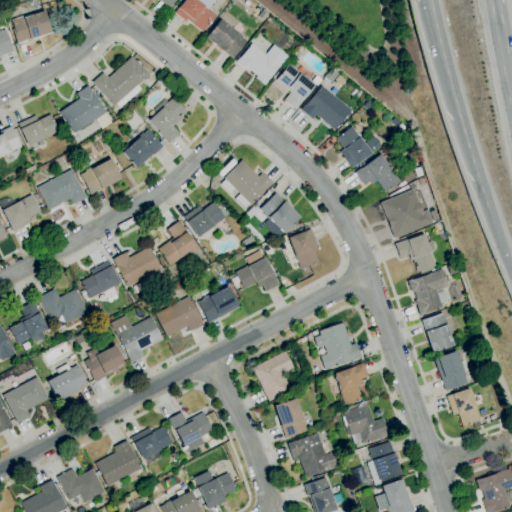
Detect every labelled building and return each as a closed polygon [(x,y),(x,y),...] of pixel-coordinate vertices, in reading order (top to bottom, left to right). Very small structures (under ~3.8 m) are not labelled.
[(172,0),(156,0),(165,8),(172,0)] [(202,32),(187,20),(185,22),(174,13),(179,6),(177,5),(181,0),(214,0),(206,9),(215,16),(202,32)] [(16,44),(11,29),(13,29),(10,20),(43,9),(51,32),(16,44)] [(263,20),(257,16),(262,10),(267,14),(263,20)] [(231,59),(205,38),(204,37),(219,18),(241,36),(240,37),(246,41),(231,59)] [(0,56),(0,30),(5,29),(13,52),(0,56)] [(264,85),(254,78),(256,76),(249,70),(247,73),(234,62),(237,58),(238,59),(250,43),(264,54),(272,45),(287,56),(277,69),(276,68),(267,80),(268,80),(264,85)] [(118,108),(115,104),(112,106),(92,82),(93,81),(92,81),(100,74),(101,75),(103,73),(107,78),(130,58),(134,62),(135,61),(140,67),(141,66),(148,75),(136,85),(140,89),(118,108)] [(294,110),(283,100),(289,92),(275,81),(288,64),(313,85),(303,98),(303,99),(294,110)] [(330,83),(324,78),(331,69),(337,74),(330,83)] [(340,85),(333,80),(338,75),(344,80),(340,85)] [(316,85),(311,81),(315,76),(320,80),(316,85)] [(159,86),(155,82),(159,78),(163,82),(159,86)] [(73,134),(58,112),(78,98),(75,94),(87,86),(91,90),(105,112),(73,134)] [(334,130),(315,114),(311,119),(300,110),(304,106),(317,90),(318,91),(322,86),(350,110),(334,130)] [(168,144),(158,132),(147,120),(157,112),(154,108),(163,99),(166,102),(172,97),(184,111),(178,117),(179,119),(172,126),(179,134),(168,144)] [(367,110),(363,106),(370,99),(373,103),(367,110)] [(132,130),(121,117),(131,109),(142,121),(132,130)] [(36,150),(35,148),(34,149),(34,147),(33,148),(32,147),(31,147),(30,145),(28,146),(17,124),(34,115),(37,120),(49,114),(58,131),(42,139),(45,146),(36,150)] [(0,157),(0,130),(10,126),(20,147),(10,151),(11,152),(0,157)] [(351,168),(339,152),(343,149),(334,138),(350,126),(364,144),(371,153),(351,168)] [(136,169),(121,152),(137,138),(136,137),(141,133),(141,134),(146,130),(161,147),(152,155),(151,154),(136,169)] [(371,153),(364,144),(373,137),(380,146),(371,153)] [(384,192),(376,181),(371,184),(368,180),(363,184),(353,172),(360,167),(360,168),(365,165),(365,164),(379,154),(390,169),(392,168),(400,180),(384,192)] [(89,194),(79,175),(90,169),(89,168),(109,158),(120,179),(89,194)] [(243,208),(234,198),(238,194),(233,188),(228,193),(219,184),(224,179),(222,178),(228,172),(226,170),(230,167),(232,168),(240,160),(257,177),(260,174),(257,171),(258,169),(272,183),(266,189),(266,188),(250,205),(248,203),(243,208)] [(25,174),(23,170),(33,165),(35,169),(25,174)] [(417,178),(414,169),(420,167),(423,176),(417,178)] [(47,209),(36,187),(69,169),(72,175),(73,174),(85,197),(72,205),(69,198),(47,209)] [(30,180),(27,175),(33,171),(36,177),(30,180)] [(393,239),(388,225),(395,222),(392,216),(386,219),(380,203),(412,190),(421,213),(426,211),(431,223),(393,239)] [(281,233),(277,230),(278,228),(272,222),(271,223),(268,219),(269,219),(267,217),(266,219),(262,215),(263,214),(258,209),(274,193),(282,201),(283,201),(298,216),(282,232),(281,233)] [(12,232),(1,210),(2,209),(0,205),(0,201),(6,198),(16,202),(31,194),(40,212),(28,218),(30,223),(12,232)] [(197,237),(187,223),(182,217),(198,206),(201,210),(202,210),(212,203),(217,210),(223,206),(229,214),(224,217),(224,218),(197,237)] [(169,265),(157,248),(172,238),(166,229),(178,221),(195,245),(194,246),(197,249),(183,259),(181,257),(169,265)] [(299,270),(293,254),(294,254),(287,237),(305,230),(305,231),(310,229),(316,247),(312,249),(317,263),(299,270)] [(420,274),(419,271),(416,272),(412,259),(410,260),(408,255),(399,258),(394,244),(424,234),(434,265),(432,266),(434,269),(420,274)] [(245,248),(241,242),(249,235),(254,241),(245,248)] [(126,287),(116,267),(115,268),(111,259),(128,250),(128,252),(125,253),(127,257),(148,246),(160,269),(126,287)] [(266,292),(262,285),(257,288),(254,282),(242,289),(233,273),(247,265),(244,258),(257,251),(261,258),(263,257),(272,273),(271,273),(274,278),(278,285),(266,292)] [(105,299),(101,291),(89,298),(79,282),(91,275),(89,270),(106,261),(118,283),(111,287),(115,293),(105,299)] [(450,275),(447,267),(454,264),(458,272),(450,275)] [(419,316),(413,300),(416,300),(413,292),(411,292),(409,288),(408,285),(406,281),(411,279),(411,280),(427,274),(441,269),(447,286),(441,289),(446,301),(440,303),(441,307),(423,314),(419,316)] [(208,323),(205,319),(202,320),(198,311),(200,310),(196,303),(226,286),(236,304),(238,307),(208,323)] [(65,324),(60,315),(50,321),(37,298),(53,289),(58,297),(73,289),(85,313),(65,324)] [(165,337),(153,314),(187,296),(197,317),(198,316),(202,324),(185,333),(184,332),(188,330),(186,326),(165,337)] [(17,344),(8,327),(19,321),(18,319),(23,317),(19,308),(32,301),(46,328),(41,331),(43,337),(33,342),(30,337),(17,344)] [(151,312),(148,306),(153,303),(156,309),(151,312)] [(447,320),(445,314),(451,312),(453,318),(447,320)] [(431,353),(424,333),(425,333),(420,320),(441,313),(443,319),(444,319),(453,345),(441,349),(442,350),(440,350),(431,353)] [(130,362),(109,323),(124,315),(130,327),(149,317),(162,340),(141,351),(143,355),(130,362)] [(323,370),(319,356),(325,354),(322,346),(316,348),(312,337),(319,335),(317,331),(342,323),(349,345),(354,343),(353,340),(354,339),(360,358),(323,370)] [(0,327),(14,354),(0,361),(0,327)] [(77,345),(73,338),(80,333),(84,340),(77,345)] [(93,382),(83,362),(88,359),(85,353),(94,348),(97,354),(113,345),(124,366),(93,382)] [(267,402),(250,368),(283,350),(292,368),(281,374),(290,390),(267,402)] [(444,391),(433,358),(455,351),(459,361),(463,359),(466,369),(464,370),(466,376),(465,376),(467,383),(444,391)] [(56,401),(45,380),(57,374),(55,369),(66,363),(69,368),(76,365),(86,385),(71,393),(72,393),(56,401)] [(343,404),(339,392),(339,391),(333,373),(362,363),(367,377),(360,379),(362,383),(356,385),(360,398),(343,404)] [(16,423),(1,395),(36,377),(47,399),(26,410),(29,417),(16,423)] [(461,425),(457,413),(452,415),(445,396),(469,388),(475,407),(479,419),(461,425)] [(284,437),(280,425),(273,405),(294,398),(301,417),(300,417),(301,419),(302,418),(304,424),(303,425),(305,430),(284,437)] [(362,444),(361,441),(353,444),(350,435),(349,435),(349,434),(347,435),(340,414),(343,413),(341,408),(364,401),(366,405),(367,405),(372,421),(381,418),(387,436),(374,440),(374,441),(368,443),(368,442),(362,444)] [(0,431),(0,404),(11,426),(0,431)] [(185,452),(182,446),(175,431),(173,431),(167,419),(180,412),(185,421),(202,412),(211,430),(200,436),(203,443),(185,452)] [(147,466),(143,459),(141,460),(132,443),(133,442),(132,441),(130,437),(149,427),(151,432),(162,427),(171,443),(157,451),(161,459),(147,466)] [(304,477),(296,455),(293,457),(294,461),(293,461),(286,443),(293,440),(293,441),(315,433),(316,434),(324,431),(327,440),(319,443),(323,454),(329,452),(335,468),(325,471),(324,470),(304,477)] [(106,486),(94,463),(115,452),(112,447),(126,440),(129,445),(128,446),(140,469),(106,486)] [(373,485),(365,463),(370,462),(368,455),(369,455),(367,449),(388,441),(392,453),(393,452),(400,473),(378,480),(379,483),(373,485)] [(494,511),(485,511),(481,499),(483,499),(481,490),(479,491),(475,480),(479,479),(495,473),(509,468),(511,477),(511,487),(503,490),(509,507),(494,511)] [(83,503),(78,495),(67,501),(55,477),(72,469),(76,477),(91,469),(104,492),(83,503)] [(207,509),(203,502),(196,487),(215,478),(215,479),(227,473),(235,490),(223,496),(225,501),(207,509)] [(312,511),(307,496),(306,497),(302,485),(324,478),(326,483),(327,482),(329,488),(328,489),(335,510),(329,511),(312,511)] [(406,511),(386,511),(385,507),(377,510),(373,497),(382,493),(380,486),(399,479),(406,499),(408,498),(412,510),(406,511)] [(58,511),(21,511),(23,510),(19,503),(40,492),(38,487),(51,480),(54,485),(66,508),(58,511)] [(160,511),(158,507),(164,504),(164,503),(169,500),(169,501),(189,491),(198,508),(199,511),(160,511)] [(131,511),(127,504),(140,498),(144,506),(149,503),(153,511),(131,511)]
